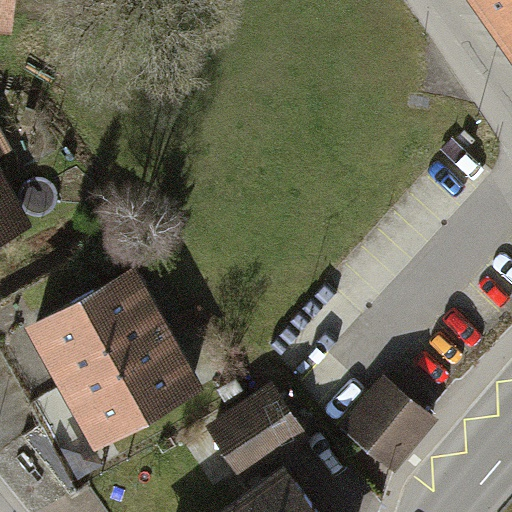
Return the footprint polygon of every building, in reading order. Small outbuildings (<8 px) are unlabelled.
[(92,0),(0,0),(0,35),(87,46),(92,0)] [(511,0),(480,0),(511,41),(511,0)] [(0,246),(17,237),(0,204),(0,246)] [(126,261),(0,323),(0,326),(59,445),(186,382),(126,261)] [(387,377),(348,424),(396,463),(435,417),(387,377)] [(226,494),(200,511),(304,511),(265,457),(298,434),(262,382),(185,436),(226,494)]
